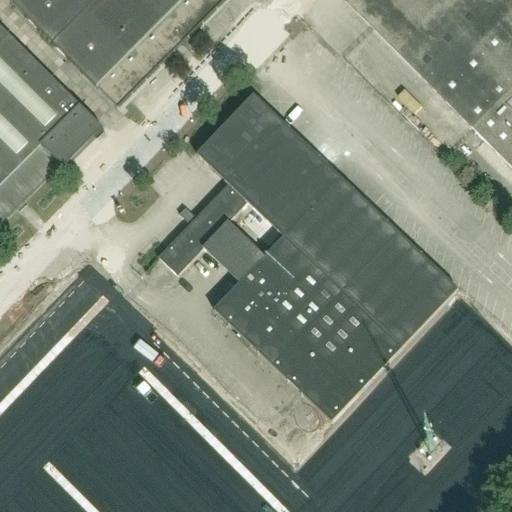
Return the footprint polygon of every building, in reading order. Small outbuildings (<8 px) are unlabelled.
[(39,33),(116,110),(226,0),(13,0),(10,4),(39,33)] [(511,0),(349,0),(346,4),(375,33),(511,171),(511,0)] [(103,130),(80,108),(79,109),(0,30),(0,226),(11,215),(20,207),(59,167),(63,170),(67,166),(103,130)] [(391,480),(333,425),(459,293),(257,101),(254,98),(197,157),(198,159),(215,174),(218,177),(228,187),(197,221),(189,214),(183,220),(191,227),(159,261),(178,279),(247,206),(283,239),(214,313),(331,424),(305,452),(302,449),(289,462),(341,511),(383,511),(428,466),(429,466),(416,454),(403,467),(404,468),(391,480)] [(418,248),(429,237),(343,156),(333,167),(418,248)]
